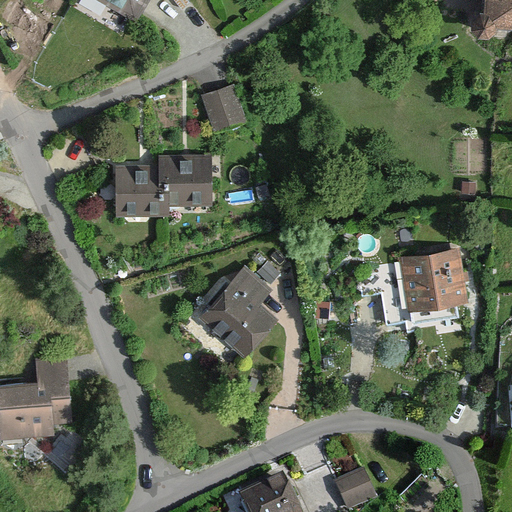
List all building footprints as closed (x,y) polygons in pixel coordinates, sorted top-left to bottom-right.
[(143,0),(114,0),(136,12),(143,0)] [(511,23),(511,0),(480,0),(480,3),(472,9),(466,17),(468,30),(479,36),(488,33),(491,29),(497,23),(511,23)] [(236,82),(202,94),(214,129),(249,117),(236,82)] [(163,158),(113,159),(114,214),(167,213),(167,202),(210,202),(209,153),(163,154),(163,158)] [(464,243),(402,252),(410,306),(471,298),(464,243)] [(244,259),(197,314),(242,352),(274,314),(260,302),(274,285),(244,259)] [(40,380),(0,382),(0,403),(1,431),(85,427),(81,345),(38,347),(40,380)] [(371,468),(340,482),(354,510),(384,496),(371,468)] [(304,511),(286,472),(239,494),(247,511),(304,511)]
